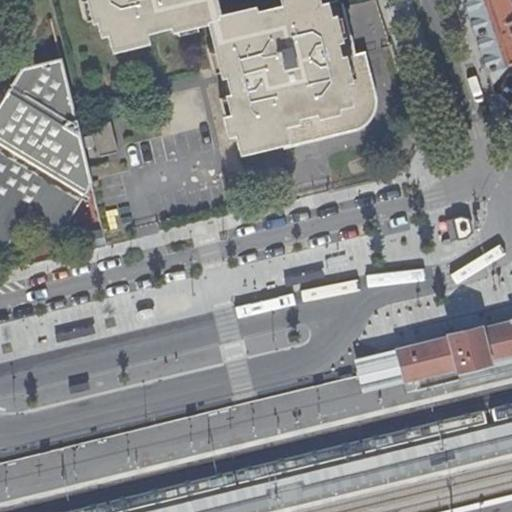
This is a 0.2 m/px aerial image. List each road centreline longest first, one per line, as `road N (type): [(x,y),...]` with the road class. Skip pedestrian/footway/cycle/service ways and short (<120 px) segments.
road 1 (residential): [(423,202),(0,303)]
road 2 (residential): [(429,0),(484,171)]
